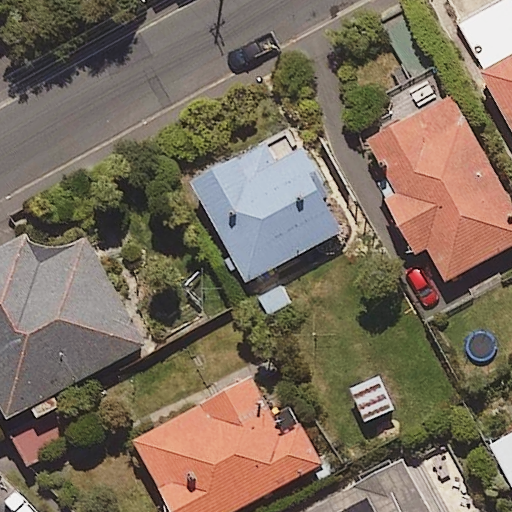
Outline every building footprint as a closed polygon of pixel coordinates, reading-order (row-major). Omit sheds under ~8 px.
[(511,56),(483,71),(511,129),(511,56)] [(447,283),(511,247),(511,208),(451,97),(370,142),(392,182),(381,188),(418,256),(429,250),(447,283)] [(284,159),(275,141),(194,182),(246,285),(343,235),(300,151),(284,159)] [(57,395),(144,348),(87,242),(44,265),(29,238),(0,253),(0,406),(8,422),(26,412),(33,425),(64,408),(57,395)] [(393,413),(381,381),(353,392),(365,424),(393,413)] [(299,426),(278,438),(249,384),(134,447),(168,511),(238,511),(321,467),(299,426)] [(14,443),(29,471),(80,443),(69,423),(49,434),(45,426),(14,443)] [(511,437),(492,447),(511,488),(511,437)] [(433,511),(407,459),(302,511),(433,511)]
